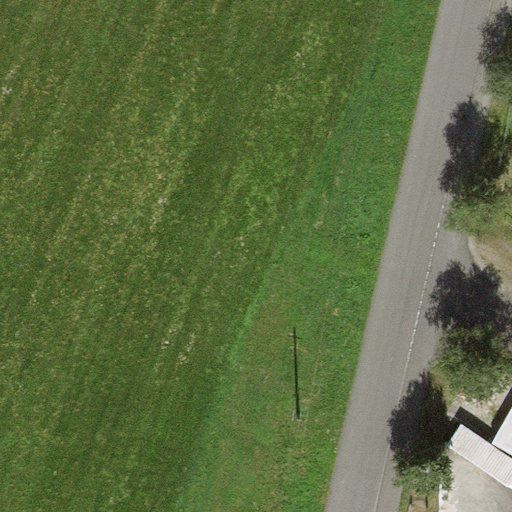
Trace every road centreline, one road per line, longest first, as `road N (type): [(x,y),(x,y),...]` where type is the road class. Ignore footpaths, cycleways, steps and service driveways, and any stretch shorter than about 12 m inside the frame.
road 1 (unclassified): [(402,251),(342,511)]
road 2 (unclassified): [(464,0),(402,251)]
road 3 (unclassified): [(402,251),(511,335)]
